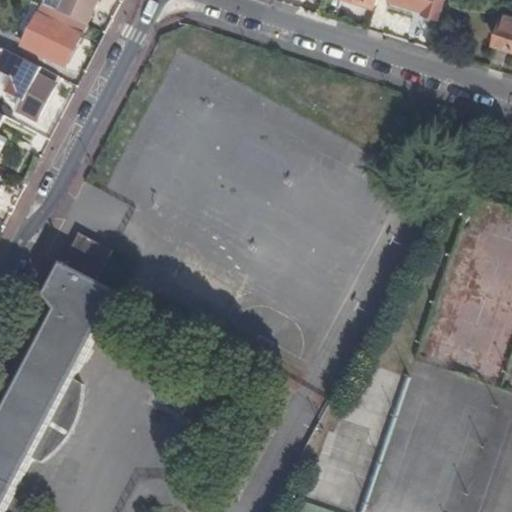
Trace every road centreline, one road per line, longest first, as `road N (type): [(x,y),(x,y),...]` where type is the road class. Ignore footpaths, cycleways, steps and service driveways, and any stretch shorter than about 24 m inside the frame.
road 1 (unclassified): [(511,105),(204,0)]
road 2 (unclassified): [(158,0),(0,279)]
